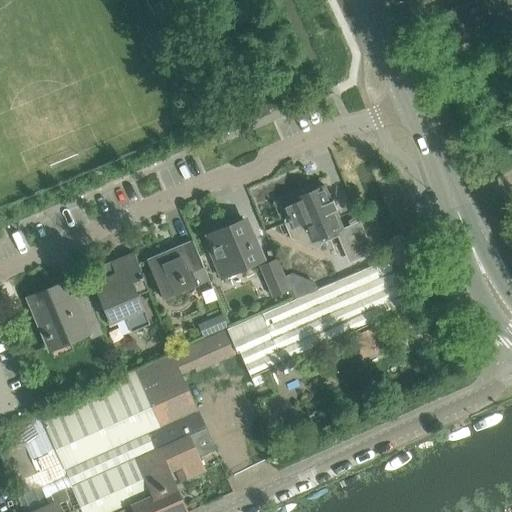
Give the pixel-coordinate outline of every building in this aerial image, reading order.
[(491,32),(477,0),(474,0),(438,16),(452,49),(491,32)] [(270,114),(268,110),(266,104),(254,109),(258,119),(270,114)] [(343,228),(336,212),(335,213),(324,187),(301,197),(301,200),(282,208),(288,222),(284,224),(290,240),(319,250),(322,243),(338,237),(349,264),(372,254),(360,223),(359,221),(343,228)] [(265,260),(257,243),(253,244),(243,220),(205,237),(211,250),(208,251),(221,280),(265,260)] [(209,280),(193,243),(182,247),(183,252),(174,256),(172,251),(147,262),(164,300),(209,280)] [(138,296),(149,292),(133,255),(111,264),(116,274),(93,284),(110,324),(125,318),(131,333),(150,325),(138,296)] [(204,472),(188,437),(205,430),(180,375),(193,368),(195,373),(240,353),(251,377),(409,308),(388,259),(226,329),(37,413),(38,416),(2,432),(8,446),(1,449),(3,454),(10,451),(29,491),(40,486),(48,505),(33,511),(120,511),(133,506),(135,511),(185,511),(168,473),(181,467),(187,480),(204,472)] [(289,291),(277,260),(260,267),(272,298),(289,291)] [(103,335),(86,297),(75,302),(69,287),(55,292),(50,290),(29,299),(50,350),(88,334),(90,339),(103,335)] [(224,314),(202,325),(207,335),(229,324),(224,314)] [(381,324),(356,335),(364,357),(390,346),(381,324)]
